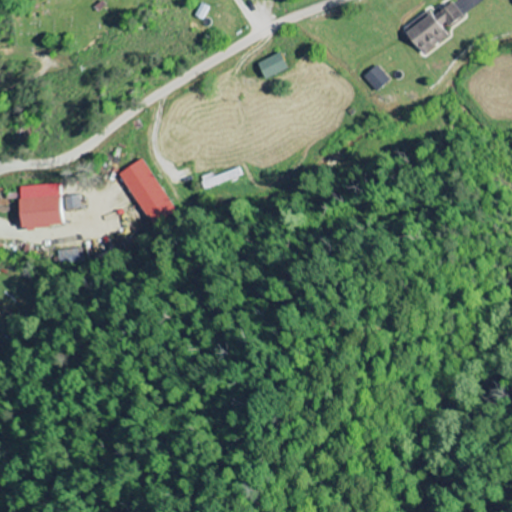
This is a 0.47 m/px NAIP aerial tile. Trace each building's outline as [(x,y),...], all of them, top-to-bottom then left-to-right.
[(455,36),(451,30),(468,19),(458,2),(432,19),(429,15),(411,27),(428,53),(455,36)] [(297,69),(290,52),(267,62),(273,79),(297,69)] [(368,77),(382,92),(395,81),(382,66),(368,77)] [(182,210),(146,159),(124,175),(160,226),(182,210)] [(203,177),(208,190),(245,176),(242,167),(217,177),(215,173),(203,177)] [(28,187),(32,229),(78,225),(77,209),(87,209),(86,195),(71,196),(70,184),(28,187)]
